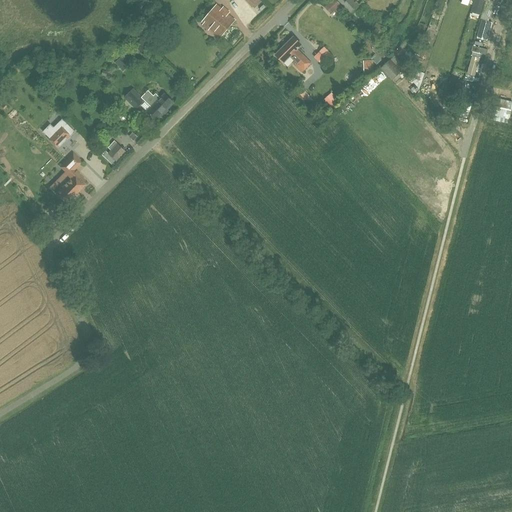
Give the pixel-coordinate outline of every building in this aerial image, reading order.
[(331,0),(324,8),(332,15),(341,5),(335,0),(331,0)] [(337,0),(351,13),(359,5),(360,4),(355,0),(337,0)] [(474,0),(470,12),(481,15),(485,0),(474,0)] [(455,16),(466,18),(469,6),(458,3),(455,16)] [(233,21),(216,6),(203,22),(205,23),(203,25),(208,29),(210,27),(221,36),(233,21)] [(493,22),(481,19),(476,38),(488,41),(493,22)] [(382,32),(384,27),(376,22),(374,27),(382,32)] [(302,44),(294,36),(276,54),(284,63),(290,56),(295,61),(293,63),(302,72),(310,63),(297,50),(302,44)] [(136,48),(142,52),(147,50),(148,46),(143,41),(138,42),(136,48)] [(400,45),(394,51),(400,57),(406,51),(400,45)] [(480,77),(487,49),(473,45),(466,74),(480,77)] [(313,57),(322,64),(332,53),(323,46),(313,57)] [(374,54),(376,62),(385,60),(383,52),(374,54)] [(130,63),(123,56),(115,63),(123,70),(130,63)] [(401,71),(391,60),(381,68),(392,80),(401,71)] [(464,82),(451,77),(446,95),(452,97),(453,93),(460,95),(464,82)] [(307,112),(314,105),(298,88),(291,94),(307,112)] [(156,120),(163,113),(167,109),(173,103),(165,94),(161,98),(156,94),(155,95),(150,90),(143,97),(142,98),(145,101),(151,107),(147,111),(156,120)] [(136,109),(141,105),(143,102),(131,91),(125,98),(127,100),(133,106),(136,109)] [(330,92),(323,100),(329,107),(337,99),(330,92)] [(509,122),(511,100),(492,98),(489,120),(509,122)] [(62,127),(66,123),(62,119),(53,128),(52,129),(53,129),(47,135),(50,138),(49,139),(57,148),(70,135),(62,127)] [(111,151),(118,144),(115,141),(108,147),(111,151)] [(116,162),(108,154),(105,151),(101,155),(112,166),(116,162)] [(67,171),(65,173),(63,176),(66,179),(60,185),(62,187),(55,194),(66,205),(77,195),(76,194),(85,185),(83,182),(85,180),(74,169),(72,167),(76,164),(69,158),(69,159),(62,166),(67,171)]
